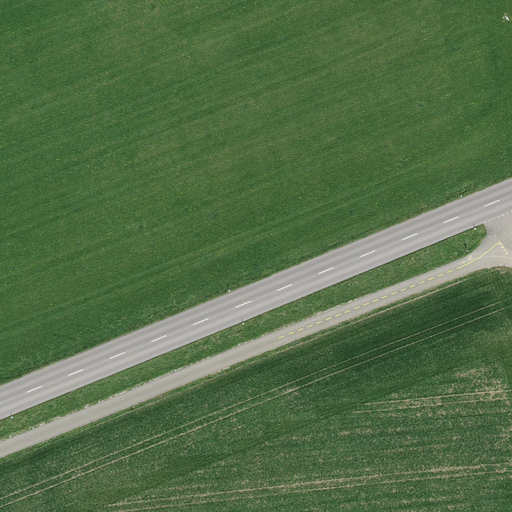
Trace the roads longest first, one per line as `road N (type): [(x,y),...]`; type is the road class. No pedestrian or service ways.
road 1 (tertiary): [(511,198),(0,404)]
road 2 (track): [(511,251),(0,451)]
